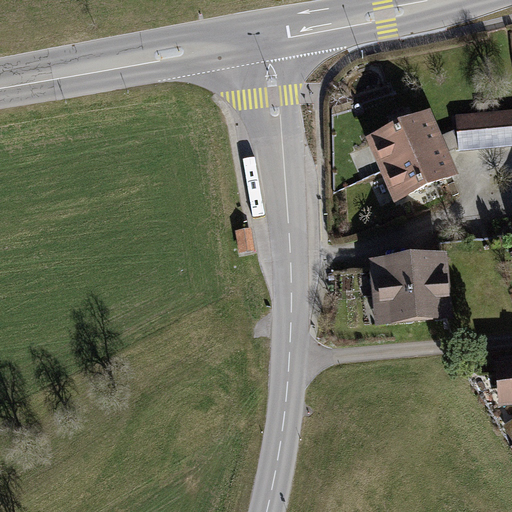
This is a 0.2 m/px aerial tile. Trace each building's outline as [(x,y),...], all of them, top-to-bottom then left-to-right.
[(511,114),(460,120),(462,149),(511,144),(511,114)] [(375,142),(387,171),(440,148),(428,120),(375,142)] [(452,175),(440,148),(387,171),(399,198),(452,175)] [(237,234),(241,254),(254,252),(251,231),(237,234)] [(449,317),(443,262),(379,269),(385,323),(449,317)] [(511,367),(501,368),(504,403),(511,402),(511,367)]
